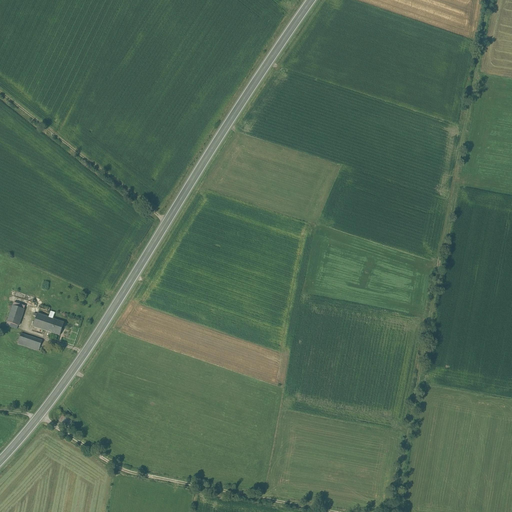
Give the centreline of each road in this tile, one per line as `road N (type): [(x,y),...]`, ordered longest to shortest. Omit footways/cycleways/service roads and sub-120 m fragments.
road 1 (secondary): [(311,0),(85,353),(0,462)]
road 2 (track): [(488,0),(392,511)]
road 3 (track): [(39,416),(124,471),(334,511)]
road 4 (track): [(0,92),(166,222)]
